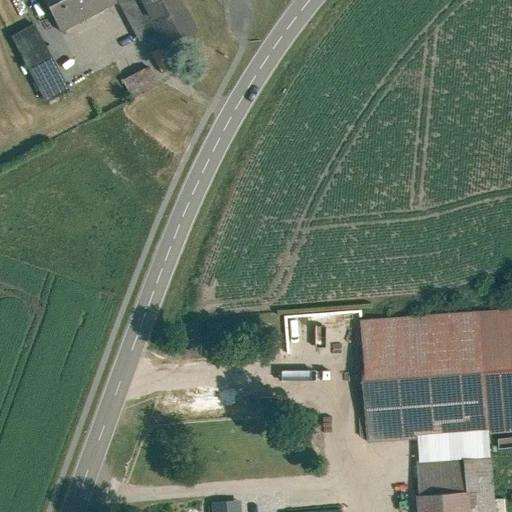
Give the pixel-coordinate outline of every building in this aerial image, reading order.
[(41,0),(58,30),(114,0),(131,0),(141,19),(146,17),(160,44),(187,30),(175,8),(178,6),(174,0),(41,0)] [(65,88),(31,22),(7,34),(41,100),(65,88)] [(147,65),(121,79),(131,97),(157,83),(147,65)] [(494,511),(487,431),(511,428),(511,306),(356,320),(367,442),(411,438),(417,511),(494,511)] [(194,426),(229,423),(228,403),(193,405),(194,426)]
